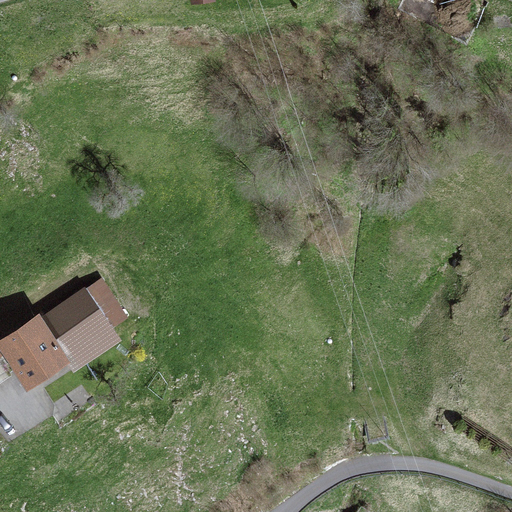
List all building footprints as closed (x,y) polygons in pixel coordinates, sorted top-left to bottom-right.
[(190,0),(191,9),(216,7),(215,0),(190,0)] [(444,0),(440,8),(446,12),(437,28),(464,42),(484,4),(476,0),(444,0)] [(107,288),(53,323),(84,370),(120,346),(112,334),(130,322),(107,288)] [(33,319),(0,341),(0,345),(33,394),(68,371),(33,319)] [(387,437),(382,410),(364,414),(369,440),(387,437)]
